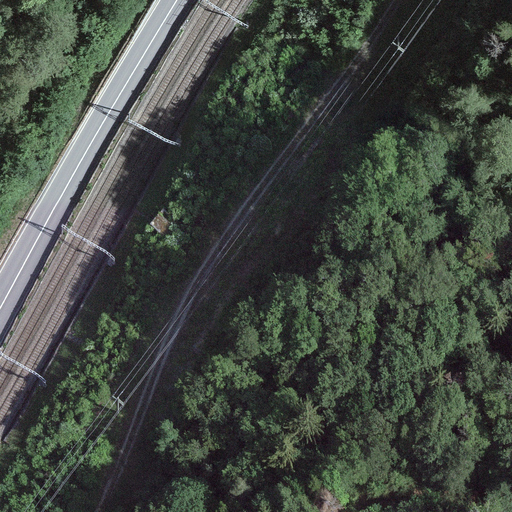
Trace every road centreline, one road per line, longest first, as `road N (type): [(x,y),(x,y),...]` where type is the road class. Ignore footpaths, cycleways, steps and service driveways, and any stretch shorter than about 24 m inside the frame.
road 1 (track): [(391,0),(180,309),(103,511)]
road 2 (primary): [(0,308),(177,0)]
road 3 (track): [(371,511),(409,494),(443,491),(511,511)]
